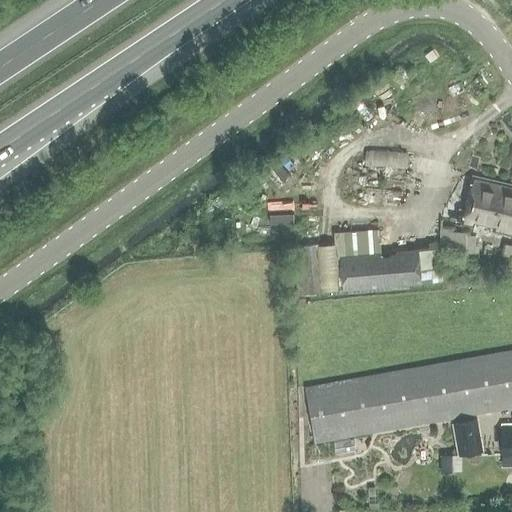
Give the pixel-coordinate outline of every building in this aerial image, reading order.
[(413,150),(371,149),(371,164),(413,165),(413,150)] [(511,236),(511,190),(511,188),(471,179),(461,226),(471,228),(472,223),(492,228),(491,232),(511,236)] [(299,211),(299,203),(275,202),(275,211),(299,211)] [(299,213),(276,213),(276,223),(299,223),(299,213)] [(441,252),(470,253),(471,232),(454,231),(454,228),(441,228),(440,243),(442,243),(441,252)] [(380,257),(379,253),(339,257),(342,291),(441,282),(440,268),(438,268),(436,248),(395,252),(396,255),(380,257)] [(511,408),(511,350),(304,388),(314,444),(511,408)] [(483,452),(477,419),(452,424),(458,456),(483,452)] [(511,424),(501,425),(502,466),(511,465),(511,424)]
